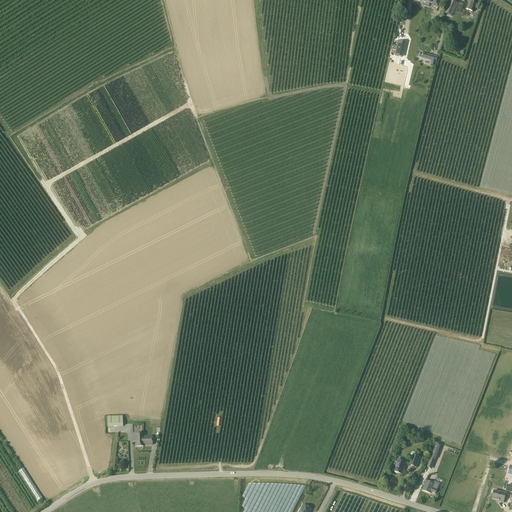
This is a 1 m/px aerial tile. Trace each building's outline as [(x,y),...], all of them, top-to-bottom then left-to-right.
[(450,0),(444,13),(452,17),(458,4),(450,0)] [(468,0),(465,10),(473,12),(474,8),(478,9),(479,5),(475,4),(476,0),(468,0)] [(404,48),(405,42),(398,41),(395,56),(402,57),(403,52),(396,50),(397,46),(404,48)] [(423,54),(422,58),(432,61),(431,65),(435,66),(438,58),(423,54)] [(122,427),(122,417),(107,417),(107,427),(122,427)] [(135,448),(143,447),(143,446),(143,437),(143,434),(132,435),(132,443),(135,443),(135,448)] [(143,446),(152,446),(152,437),(143,437),(143,446)] [(436,444),(428,463),(434,465),(441,446),(436,444)] [(409,466),(416,468),(419,458),(413,456),(409,466)] [(393,472),(401,475),(406,463),(397,460),(393,472)] [(430,494),(431,492),(435,494),(436,490),(437,490),(439,484),(435,482),(434,484),(426,482),(422,491),(430,494)] [(499,502),(503,503),(506,494),(494,491),(492,499),(500,501),(499,502)]
